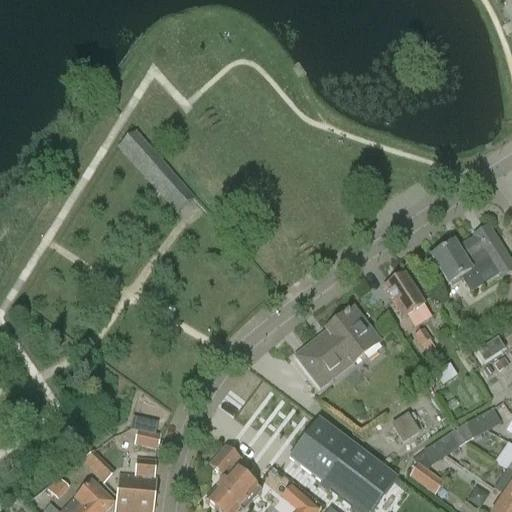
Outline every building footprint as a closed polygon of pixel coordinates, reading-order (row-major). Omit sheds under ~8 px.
[(118,149),(150,187),(164,204),(182,188),(168,171),(130,128),(113,143),(118,149)] [(501,282),(511,275),(511,268),(488,230),(473,239),(475,242),(457,253),(453,247),(431,261),(448,288),(461,281),(470,296),(498,279),(501,282)] [(404,322),(424,309),(404,278),(384,291),(404,322)] [(352,367),(379,346),(353,313),(326,334),(330,339),(311,354),(308,350),(296,360),(320,391),(333,382),(330,378),(349,363),(352,367)] [(429,357),(438,351),(425,330),(415,337),(429,357)] [(484,366),(504,354),(497,343),(477,355),(484,366)] [(435,378),(442,390),(456,382),(449,370),(435,378)] [(250,400),(294,428),(302,414),(247,378),(232,401),(244,409),(250,400)] [(493,413),(480,420),(484,427),(481,429),(485,436),(487,435),(501,428),(493,413)] [(403,447),(420,437),(407,418),(391,429),(403,447)] [(484,427),(480,420),(465,428),(472,443),(485,436),(481,429),(484,427)] [(353,511),(375,511),(398,483),(383,471),(318,422),(287,462),(353,511)] [(133,448),(157,453),(161,438),(137,433),(133,448)] [(449,438),(438,445),(442,453),(439,455),(444,462),(446,460),(459,452),(449,438)] [(442,453),(438,445),(423,455),(432,469),(444,462),(439,455),(442,453)] [(511,447),(508,445),(495,463),(506,470),(511,461),(511,447)] [(246,511),(261,495),(257,492),(234,471),(240,464),(226,451),(209,469),(225,482),(204,505),(211,511),(246,511)] [(103,486),(114,475),(93,454),(82,465),(103,486)] [(151,511),(155,481),(154,481),(155,464),(136,462),(135,479),(120,478),(116,511),(151,511)] [(411,482),(434,497),(443,484),(420,469),(411,482)] [(493,493),(503,500),(511,505),(511,477),(506,473),(493,493)] [(61,479),(48,489),(58,502),(71,493),(61,479)] [(46,511),(107,511),(113,506),(91,484),(74,502),(64,511),(54,511),(50,508),(46,511)] [(307,500),(296,511),(295,511),(316,511),(318,510),(307,500)] [(511,511),(511,505),(503,500),(495,511),(511,511)]
